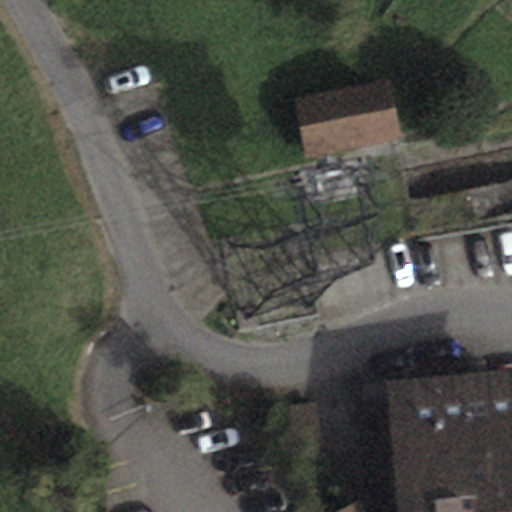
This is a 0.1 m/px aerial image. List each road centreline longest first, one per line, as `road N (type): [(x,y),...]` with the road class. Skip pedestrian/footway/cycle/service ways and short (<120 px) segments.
road 1 (residential): [(511,313),(435,302),(251,338),(176,340),(138,380),(188,511)]
road 2 (track): [(176,340),(69,84),(15,0)]
